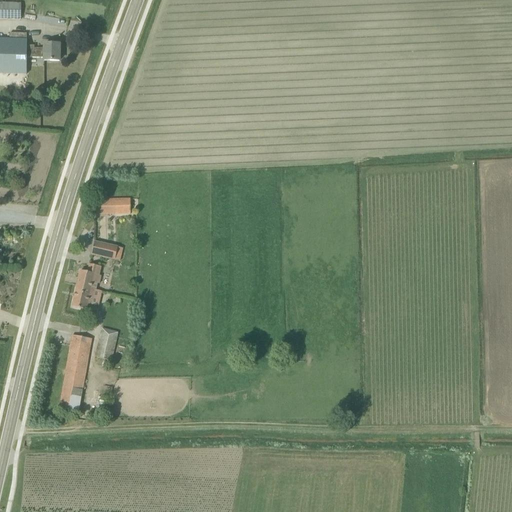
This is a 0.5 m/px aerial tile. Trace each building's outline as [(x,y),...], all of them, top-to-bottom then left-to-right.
[(0,19),(21,20),(21,4),(0,3),(0,19)] [(0,39),(0,74),(26,75),(26,58),(27,46),(27,34),(10,33),(10,39),(0,39)] [(34,46),(27,46),(26,58),(44,58),(44,61),(59,61),(60,45),(44,45),(44,49),(34,49),(34,46)] [(94,200),(94,215),(131,214),(130,199),(94,200)] [(92,255),(101,257),(120,261),(123,249),(118,248),(118,247),(104,244),(95,242),(92,255)] [(92,305),(95,291),(97,284),(100,285),(102,277),(99,276),(101,267),(89,265),(87,273),(80,271),(72,307),(86,310),(87,304),(92,305)] [(94,357),(111,361),(118,332),(101,328),(94,357)] [(80,399),(91,339),(72,336),(59,409),(78,412),(79,405),(77,405),(78,399),(80,399)]
